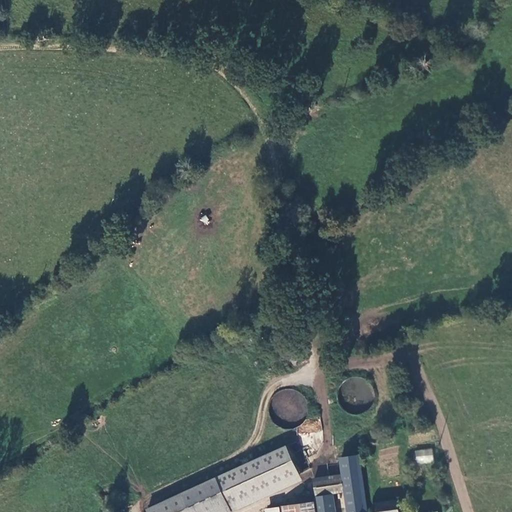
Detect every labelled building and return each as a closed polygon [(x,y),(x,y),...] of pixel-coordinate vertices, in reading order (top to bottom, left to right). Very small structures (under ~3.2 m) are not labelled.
[(218,511),(305,475),(292,446),(152,507),(153,511),(218,511)] [(432,448),(415,450),(416,464),(434,462),(432,448)] [(361,459),(344,461),(345,476),(348,495),(350,511),(367,511),(363,476),(361,459)] [(348,495),(345,476),(318,480),(321,511),(336,511),(335,497),(348,495)] [(318,511),(318,503),(270,509),(270,511),(318,511)] [(401,511),(400,503),(379,505),(379,511),(401,511)]
